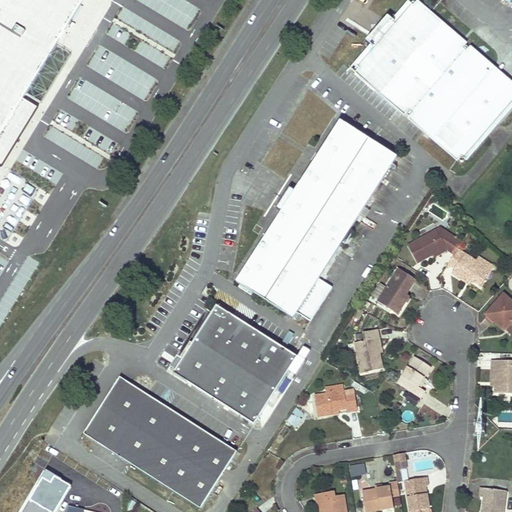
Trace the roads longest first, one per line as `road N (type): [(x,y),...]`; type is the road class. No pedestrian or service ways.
road 1 (unknown): [(152,350),(267,435),(420,172),(416,140),(306,55)]
road 2 (primary): [(0,443),(299,0)]
road 3 (primary): [(269,0),(83,278)]
road 4 (residential): [(464,431),(309,457),(291,470),(285,489),(292,511)]
road 5 (primary): [(83,278),(0,398)]
road 6 (primary): [(83,278),(0,374)]
